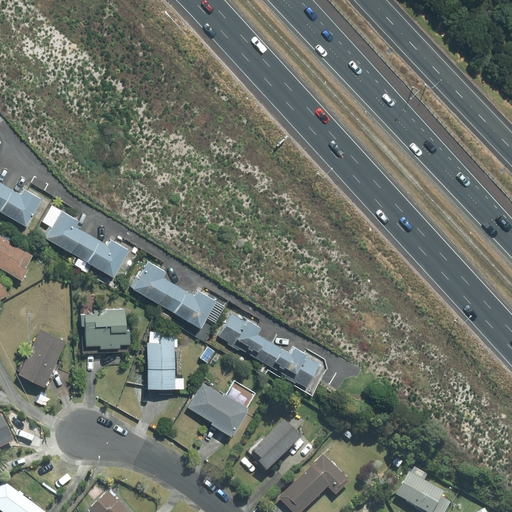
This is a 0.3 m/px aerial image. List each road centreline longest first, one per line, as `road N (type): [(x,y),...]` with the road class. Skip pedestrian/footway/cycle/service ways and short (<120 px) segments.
road 1 (motorway): [(511,330),(207,0)]
road 2 (residential): [(0,130),(63,197),(346,368)]
road 3 (motorway): [(284,0),(511,238)]
road 4 (residential): [(79,438),(160,465),(225,511)]
